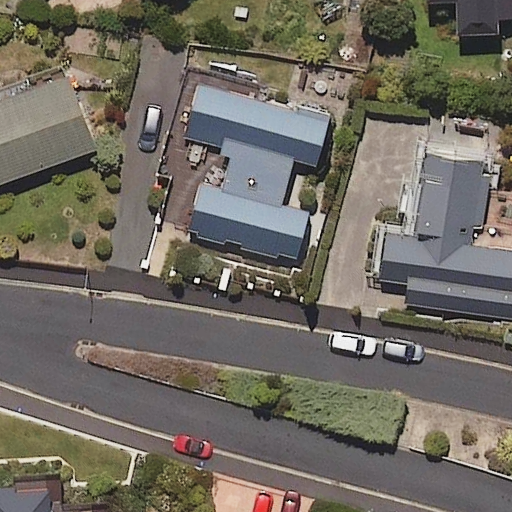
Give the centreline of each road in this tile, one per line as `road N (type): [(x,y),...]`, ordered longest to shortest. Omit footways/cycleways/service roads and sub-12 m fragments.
road 1 (residential): [(511,506),(53,376),(0,331)]
road 2 (residential): [(0,322),(75,316),(326,355),(511,396)]
